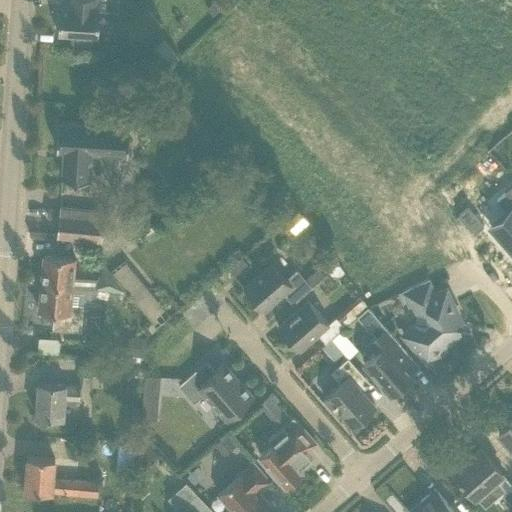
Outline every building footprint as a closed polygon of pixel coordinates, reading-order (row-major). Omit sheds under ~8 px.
[(59,6),(57,33),(98,36),(100,6),(96,6),(96,0),(69,0),(69,6),(59,6)] [(220,0),(214,0),(207,8),(213,14),(224,4),(220,0)] [(316,0),(326,11),(337,0),(316,0)] [(337,0),(326,11),(338,24),(363,0),(337,0)] [(370,0),(363,0),(338,24),(350,37),(380,10),(370,0)] [(380,10),(350,37),(365,53),(394,26),(380,10)] [(511,13),(501,23),(511,35),(511,13)] [(511,35),(501,23),(483,39),(500,58),(491,66),(508,86),(511,82),(511,68),(509,65),(511,62),(511,35)] [(241,26),(213,51),(229,69),(257,43),(241,26)] [(177,55),(162,38),(150,49),(166,66),(177,55)] [(257,43),(229,69),(245,86),(273,61),(257,43)] [(464,56),(447,72),(471,99),(488,84),(497,95),(508,86),(491,66),(481,75),(464,56)] [(447,72),(431,86),(456,113),(471,99),(447,72)] [(431,86),(418,98),(442,125),(456,113),(431,86)] [(301,90),(273,116),(289,133),(317,107),(301,90)] [(418,98),(403,111),(427,139),(442,125),(418,98)] [(317,107),(289,133),(305,151),(333,125),(317,107)] [(403,111),(386,126),(410,154),(427,139),(403,111)] [(56,149),(63,149),(61,177),(89,179),(91,151),(127,153),(129,126),(57,121),(56,149)] [(361,155),(332,180),(348,198),(376,173),(361,155)] [(376,173),(348,198),(364,216),(393,190),(377,172),(376,173)] [(507,212),(490,227),(511,252),(511,177),(510,178),(511,180),(511,184),(496,199),(507,212)] [(55,236),(102,241),(105,210),(58,206),(55,236)] [(297,211),(284,221),(293,232),(306,222),(297,211)] [(379,276),(359,295),(367,306),(401,290),(421,281),(406,266),(415,258),(397,239),(369,266),(379,276)] [(43,254),(40,282),(72,285),(75,257),(62,256),(43,254)] [(110,270),(156,326),(170,315),(123,259),(110,270)] [(291,303),(311,285),(305,279),(296,268),(285,278),(271,261),(242,287),(263,310),(282,293),(291,303)] [(96,286),(95,287),(95,288),(124,291),(103,262),(96,286)] [(317,268),(305,279),(311,285),(323,275),(317,268)] [(409,305),(413,303),(417,311),(427,313),(425,325),(414,323),(402,333),(426,360),(433,354),(435,357),(441,354),(444,349),(442,346),(459,331),(458,330),(459,322),(461,321),(445,287),(434,292),(428,278),(421,281),(401,290),(409,305)] [(95,288),(95,287),(72,285),(40,282),(37,310),(53,311),(51,327),(80,330),(83,304),(94,305),(95,288)] [(277,326),(298,350),(317,334),(325,343),(344,326),(335,316),(327,323),(307,300),(277,326)] [(356,316),(370,331),(380,322),(367,306),(356,316)] [(412,357),(405,349),(385,327),(366,344),(373,350),(362,361),(390,392),(396,386),(398,388),(401,388),(404,385),(407,382),(408,379),(406,377),(410,374),(401,364),(410,357),(411,358),(412,357)] [(338,344),(348,355),(358,346),(341,329),(325,345),(331,351),(338,344)] [(80,370),(144,375),(145,361),(81,356),(80,370)] [(374,406),(361,390),(355,384),(365,376),(347,356),(330,371),(339,382),(323,397),(339,415),(341,413),(352,425),(363,416),(367,415),(371,412),(372,408),(374,406)] [(203,393),(226,419),(253,395),(223,362),(214,370),(205,360),(178,384),(188,395),(195,389),(201,395),(203,393)] [(161,378),(145,377),(141,420),(157,421),(161,378)] [(34,415),(78,417),(80,384),(36,381),(34,415)] [(275,424),(289,407),(271,393),(257,410),(275,424)] [(315,442),(292,416),(267,439),(271,443),(258,454),(285,485),(303,468),(299,463),(308,455),(305,451),(315,442)] [(130,420),(119,430),(126,437),(137,428),(130,420)] [(498,432),(511,447),(511,448),(511,424),(509,422),(498,432)] [(117,443),(117,451),(133,452),(133,443),(117,443)] [(67,459),(91,459),(92,444),(67,444),(67,459)] [(479,448),(452,472),(474,498),(502,474),(479,448)] [(23,489),(97,495),(99,481),(53,477),(55,458),(26,456),(23,489)] [(231,511),(262,511),(270,505),(258,491),(270,480),(253,460),(216,493),(232,511),(231,511)] [(407,511),(454,511),(434,488),(407,511)] [(210,511),(213,510),(195,492),(176,509),(178,511),(210,511)]
